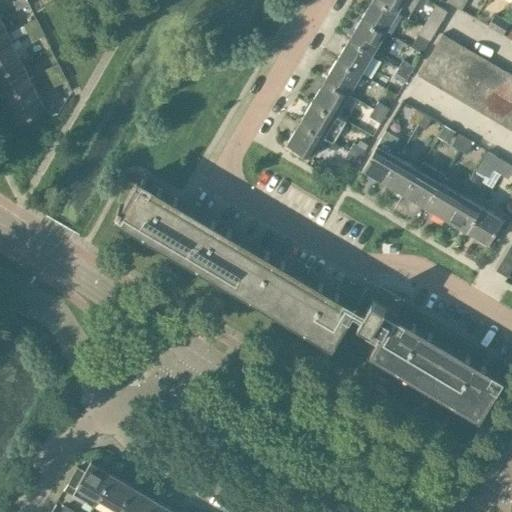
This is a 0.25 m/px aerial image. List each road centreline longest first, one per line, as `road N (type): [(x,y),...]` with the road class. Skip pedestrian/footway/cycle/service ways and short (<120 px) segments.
road 1 (residential): [(511,325),(412,266),(352,264),(230,191),(220,174),(325,0)]
road 2 (unclassified): [(461,511),(191,352)]
road 3 (unclassified): [(191,352),(0,226)]
road 4 (residential): [(0,277),(55,309),(110,417)]
road 5 (residential): [(266,511),(110,417)]
road 6 (residential): [(28,511),(71,438),(110,417)]
